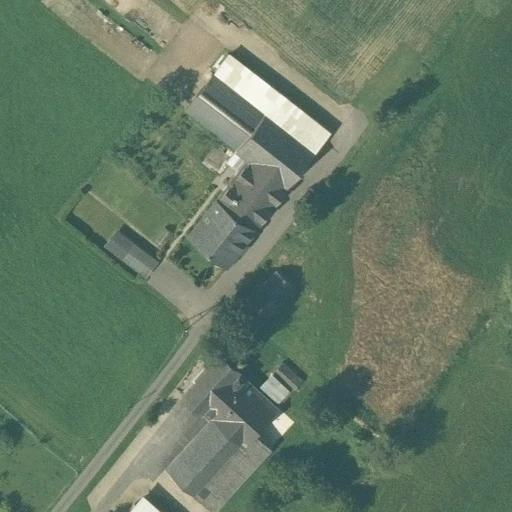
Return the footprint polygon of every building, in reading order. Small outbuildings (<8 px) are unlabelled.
[(324,27),(308,47),(340,74),(357,53),(324,27)] [(340,74),(308,47),(291,67),(338,107),(351,105),(388,57),(367,41),(357,53),(340,74)] [(237,89),(215,71),(185,109),(221,137),(236,149),(266,111),(237,89)] [(237,89),(266,111),(278,95),(249,73),(237,89)] [(266,111),(296,135),(309,119),(278,95),(266,111)] [(296,135),(266,111),(236,149),(249,159),(285,187),(315,150),(296,135)] [(296,135),(315,150),(328,134),(309,119),(296,135)] [(220,169),(229,153),(214,146),(206,161),(220,169)] [(226,161),(239,171),(249,159),(236,149),(226,161)] [(222,194),(217,200),(254,228),(286,188),(285,187),(249,159),(239,171),(222,194)] [(254,228),(217,200),(189,236),(226,264),(254,228)] [(117,227),(103,245),(146,275),(158,258),(117,227)] [(277,271),(243,311),(259,324),(293,284),(277,271)] [(222,352),(182,396),(199,411),(201,408),(235,371),(238,367),(222,352)] [(273,372),(293,391),(301,382),(281,363),(273,372)] [(235,371),(201,408),(212,418),(243,445),(254,433),(277,408),(235,371)] [(273,372),(261,384),(281,403),(293,391),(273,372)] [(212,418),(166,468),(181,481),(180,481),(181,482),(213,511),(240,480),(260,459),(243,445),(212,418)] [(271,447),(254,433),(243,445),(260,459),(271,447)] [(167,511),(145,491),(134,503),(143,511),(167,511)] [(143,511),(134,503),(125,511),(143,511)]
